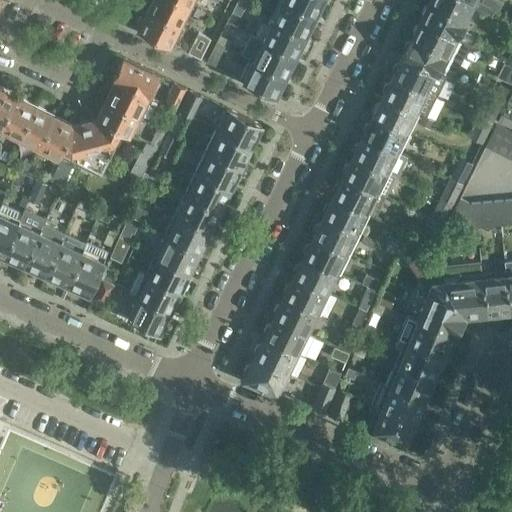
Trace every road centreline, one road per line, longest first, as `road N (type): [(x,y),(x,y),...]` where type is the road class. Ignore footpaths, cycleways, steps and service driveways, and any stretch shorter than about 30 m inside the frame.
road 1 (residential): [(511,358),(495,367),(443,489),(192,381)]
road 2 (residential): [(192,381),(312,129)]
road 3 (residential): [(312,129),(110,22)]
road 4 (residential): [(192,381),(0,294)]
road 5 (residential): [(21,0),(10,33),(16,67),(59,85),(89,64),(110,22)]
road 6 (residential): [(312,129),(375,0)]
road 7 (residential): [(145,511),(192,381)]
